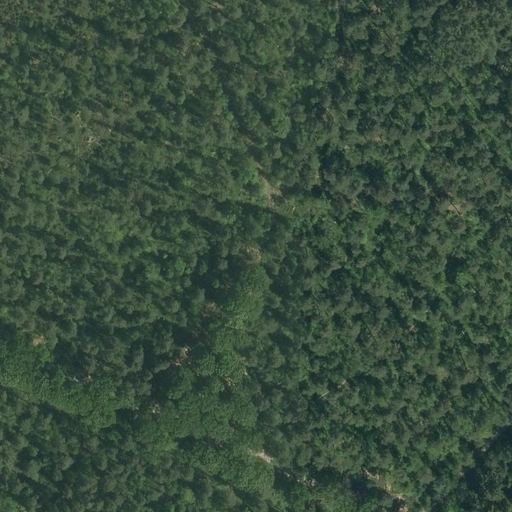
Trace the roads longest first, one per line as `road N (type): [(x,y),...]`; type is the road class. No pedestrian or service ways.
road 1 (track): [(0,347),(259,455),(371,511)]
road 2 (track): [(428,511),(511,419)]
